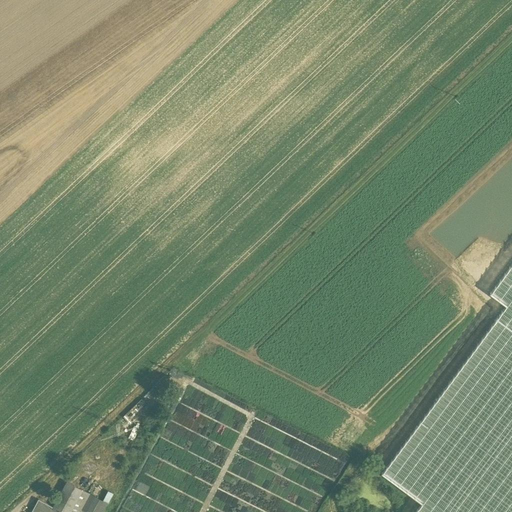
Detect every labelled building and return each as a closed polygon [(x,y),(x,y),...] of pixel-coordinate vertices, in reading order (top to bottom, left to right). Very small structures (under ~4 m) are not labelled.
[(423,503),(416,511),(511,511),(511,261),(490,291),(507,304),(382,472),(423,503)] [(272,464),(266,459),(256,486),(263,489),(214,503),(223,511),(222,511),(253,511),(253,510),(258,511),(282,511),(281,507),(312,476),(292,457),(297,444),(303,446),(302,441),(306,440),(319,445),(316,435),(270,418),(291,439),(280,467),(279,465),(277,470),(274,459),(272,464)] [(154,436),(119,511),(199,511),(209,490),(209,484),(206,483),(205,475),(203,480),(197,477),(195,481),(195,475),(180,476),(179,468),(179,467),(178,456),(156,458),(154,436)] [(53,507),(61,511),(70,511),(72,510),(74,506),(83,489),(67,481),(53,507)] [(83,489),(74,506),(81,510),(90,493),(83,489)] [(61,511),(53,507),(38,499),(31,511),(61,511)]
